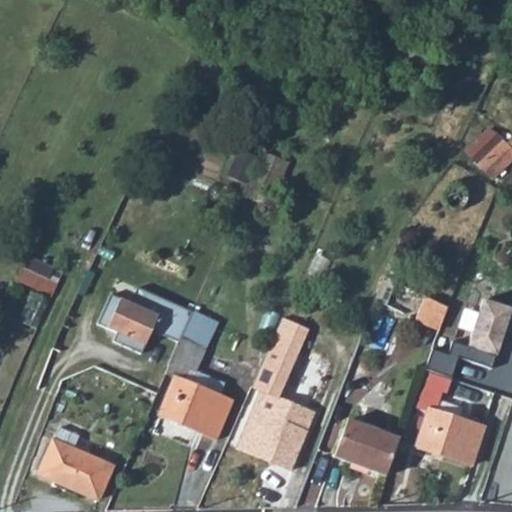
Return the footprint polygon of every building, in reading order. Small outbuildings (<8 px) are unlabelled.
[(474,141),(487,156),(511,136),(497,122),(474,141)] [(511,137),(511,136),(487,156),(499,170),(511,159),(511,137)] [(267,154),(249,194),(270,204),(288,164),(267,154)] [(51,295),(64,271),(28,252),(15,276),(51,295)] [(387,264),(379,284),(400,291),(407,270),(400,268),(387,264)] [(110,287),(95,316),(115,326),(111,335),(138,348),(150,325),(177,338),(178,334),(191,309),(137,281),(129,297),(110,287)] [(511,303),(483,294),(467,340),(496,350),(504,324),(511,327),(511,303)] [(441,328),(450,305),(425,295),(416,319),(441,328)] [(191,309),(178,334),(203,346),(216,320),(191,309)] [(254,372),(249,381),(257,384),(235,439),(286,460),(307,404),(277,392),(273,390),(299,334),(278,323),(254,372)] [(177,338),(161,370),(168,374),(153,409),(210,431),(225,395),(218,393),(224,380),(194,368),(203,346),(178,334),(177,338)] [(425,362),(413,398),(426,402),(414,438),(468,459),(481,422),(434,405),(441,386),(445,387),(450,373),(425,362)] [(330,449),(381,468),(395,429),(344,410),(330,449)] [(65,437),(52,431),(36,464),(94,488),(108,455),(84,445),(90,432),(71,423),(65,437)]
